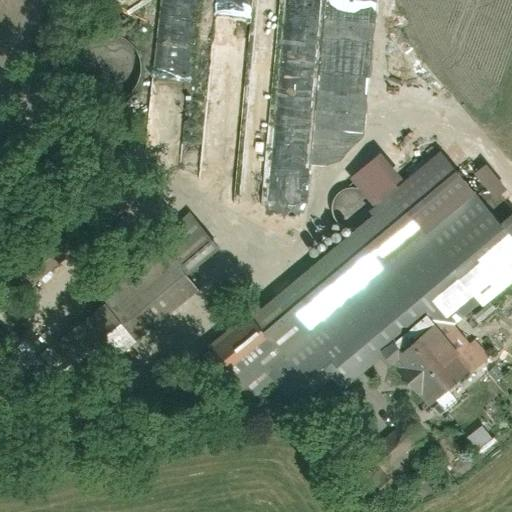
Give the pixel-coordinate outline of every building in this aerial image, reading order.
[(246,180),(257,0),(223,0),(212,178),(246,180)] [(188,143),(193,20),(170,19),(169,35),(161,34),(159,75),(166,75),(163,142),(188,143)] [(482,171),(503,197),(511,189),(511,182),(495,160),(482,171)] [(384,206),(385,201),(385,196),(383,191),(380,186),(377,182),(372,179),(367,177),(362,176),(357,176),(351,177),(347,180),(342,183),(339,187),(337,192),(335,197),(335,203),(336,208),(338,213),(342,217),(346,221),(350,223),(356,225),(361,225),(366,225),(371,223),(376,220),(380,216),(382,212),(384,206)] [(207,339),(236,374),(421,219),(403,198),(273,308),(261,294),(207,339)] [(231,231),(207,215),(195,235),(218,250),(231,231)] [(0,260),(0,264),(15,281),(61,243),(44,223),(0,260)] [(511,228),(465,267),(492,301),(511,284),(511,228)] [(345,386),(458,288),(411,233),(301,328),(306,334),(264,370),(292,402),(330,369),(345,386)] [(99,292),(134,334),(194,284),(158,242),(99,292)] [(389,356),(429,402),(470,367),(429,321),(389,356)] [(406,411),(367,445),(389,471),(429,437),(406,411)] [(489,423),(473,435),(483,447),(498,435),(489,423)]
